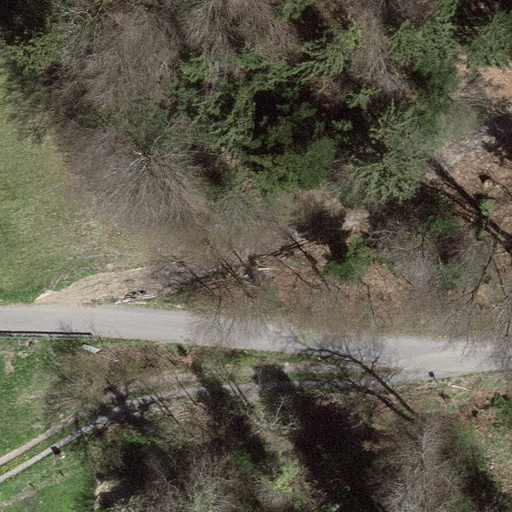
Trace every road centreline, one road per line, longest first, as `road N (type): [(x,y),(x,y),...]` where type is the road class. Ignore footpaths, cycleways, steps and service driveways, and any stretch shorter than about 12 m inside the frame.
road 1 (residential): [(511,348),(436,353),(207,325),(0,322)]
road 2 (track): [(436,353),(167,384),(0,469)]
